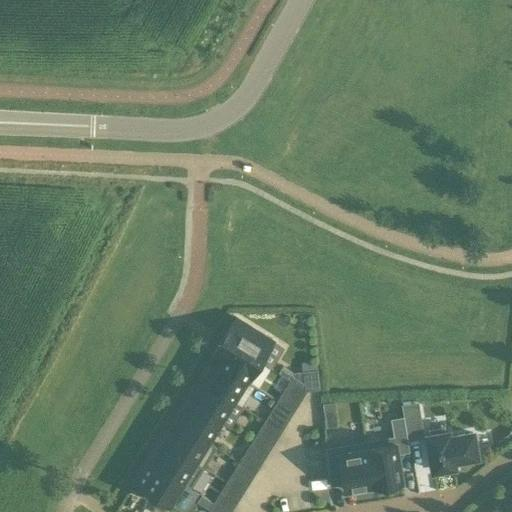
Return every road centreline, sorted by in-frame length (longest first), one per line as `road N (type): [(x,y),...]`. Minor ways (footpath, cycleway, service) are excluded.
road 1 (tertiary): [(301,0),(242,103),(212,125),(178,132),(0,123)]
road 2 (residential): [(65,511),(185,303),(199,254),(199,204)]
